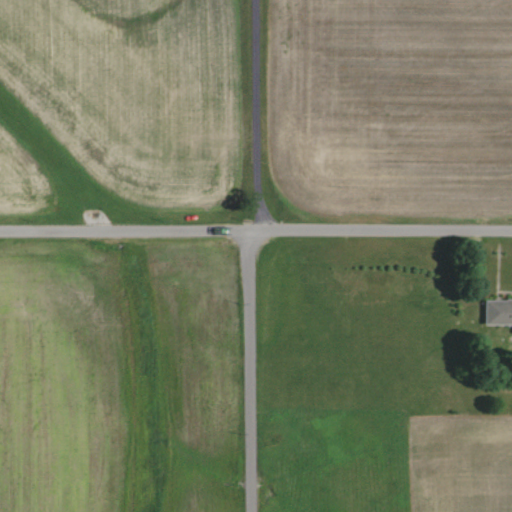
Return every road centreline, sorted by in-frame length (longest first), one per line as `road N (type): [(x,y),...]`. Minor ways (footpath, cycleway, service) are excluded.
road 1 (residential): [(0,230),(511,229)]
road 2 (residential): [(248,511),(244,233)]
